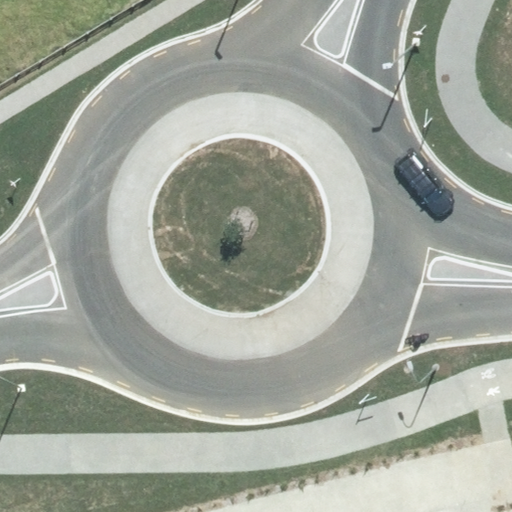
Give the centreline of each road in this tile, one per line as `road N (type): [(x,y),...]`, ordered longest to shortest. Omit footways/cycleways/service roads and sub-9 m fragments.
road 1 (tertiary): [(373,320),(321,371),(277,389),(229,394),(182,385),(114,339)]
road 2 (tertiary): [(71,205),(82,164),(133,98),(170,76),(237,61)]
road 3 (tertiary): [(237,61),(322,87),(375,138)]
road 4 (tertiary): [(114,339),(81,288),(70,247),(71,205)]
road 5 (residential): [(383,0),(373,40),(375,138)]
road 6 (tertiary): [(511,309),(373,320)]
road 7 (tertiary): [(397,194),(400,255),(373,320)]
road 8 (tertiary): [(397,194),(511,238)]
